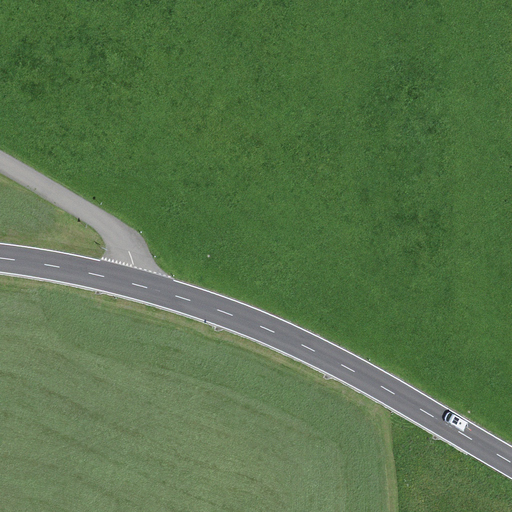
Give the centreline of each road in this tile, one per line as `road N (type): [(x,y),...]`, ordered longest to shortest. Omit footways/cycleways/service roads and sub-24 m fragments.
road 1 (tertiary): [(511,463),(282,336),(130,282)]
road 2 (unclassified): [(130,282),(134,266),(109,225),(0,161)]
road 3 (tertiary): [(130,282),(0,259)]
